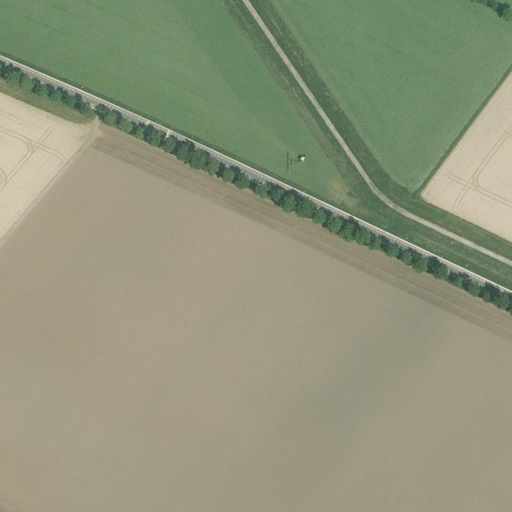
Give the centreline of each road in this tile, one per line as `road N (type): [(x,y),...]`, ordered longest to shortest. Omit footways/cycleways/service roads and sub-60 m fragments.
road 1 (tertiary): [(511,298),(0,62)]
road 2 (track): [(511,262),(375,190),(245,0)]
